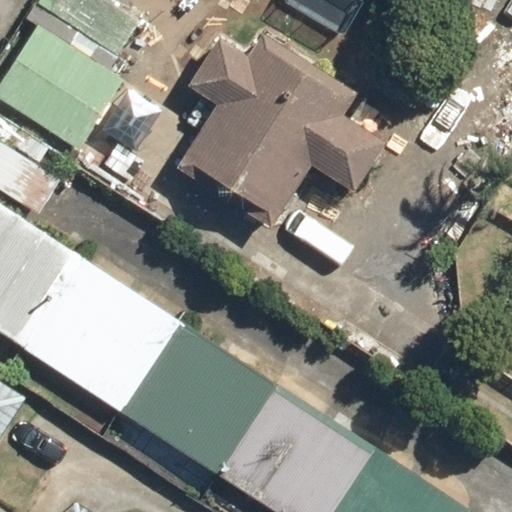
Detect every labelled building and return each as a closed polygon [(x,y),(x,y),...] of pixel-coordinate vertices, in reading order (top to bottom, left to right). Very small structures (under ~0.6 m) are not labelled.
[(117,53),(140,16),(114,0),(55,0),(49,11),(117,53)] [(122,75),(35,24),(0,82),(0,101),(79,148),(122,75)] [(248,49),(221,32),(189,84),(216,101),(175,167),(271,226),(309,165),(352,191),(384,140),(341,113),(357,87),(262,28),(248,49)] [(51,148),(1,115),(0,116),(0,183),(41,210),(61,179),(40,165),(51,148)] [(84,253),(0,198),(0,330),(24,346),(84,253)] [(119,410),(177,319),(85,260),(27,351),(119,410)] [(276,381),(186,322),(125,413),(214,473),(276,381)] [(0,431),(23,395),(0,381),(0,431)] [(331,511),(377,442),(280,381),(219,475),(277,511),(331,511)] [(469,511),(473,506),(382,447),(339,511),(469,511)] [(101,511),(82,497),(69,511),(101,511)]
